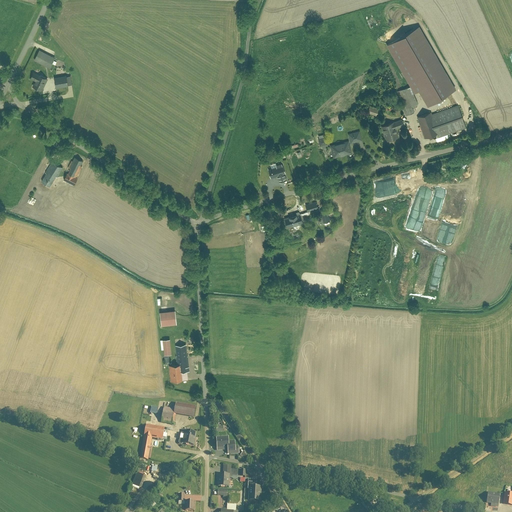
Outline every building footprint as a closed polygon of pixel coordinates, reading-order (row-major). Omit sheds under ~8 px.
[(39,50),(35,61),(50,68),(55,58),(39,50)] [(33,72),(30,79),(36,82),(33,88),(43,93),(49,79),(33,72)] [(54,77),(56,89),(71,86),(69,75),(54,77)] [(415,113),(412,106),(431,99),(425,82),(397,92),(406,116),(415,113)] [(458,106),(433,115),(432,112),(417,117),(425,138),(438,134),(440,138),(466,128),(458,106)] [(371,107),(368,114),(376,117),(378,110),(371,107)] [(382,127),(386,142),(399,138),(396,130),(405,127),(403,120),(382,127)] [(360,131),(348,134),(350,143),(362,141),(360,131)] [(319,137),(321,146),(328,144),(326,135),(319,137)] [(331,146),(334,158),(352,153),(349,141),(331,146)] [(75,158),(65,180),(74,185),(85,162),(75,158)] [(51,162),(40,182),(51,187),(62,168),(51,162)] [(277,167),(269,170),(271,177),(277,175),(279,181),(285,179),(281,164),(276,166),(277,167)] [(305,204),(307,211),(319,209),(317,202),(305,204)] [(329,211),(320,213),(323,223),(332,220),(329,211)] [(301,216),(298,217),(297,215),(290,217),(291,219),(285,220),(287,228),(303,223),(301,216)] [(160,312),(161,326),(177,325),(175,310),(160,312)] [(163,341),(164,355),(171,354),(169,340),(163,341)] [(177,360),(180,359),(181,365),(170,366),(171,383),(190,381),(188,359),(187,345),(176,346),(177,360)] [(173,425),(174,415),(195,418),(196,407),(176,404),(175,411),(164,409),(162,424),(173,425)] [(148,463),(152,439),(163,441),(165,429),(146,425),(139,461),(148,463)] [(181,434),(180,440),(182,441),(181,445),(194,448),(197,434),(184,431),(183,434),(181,434)] [(229,451),(229,456),(240,455),(239,448),(236,448),(235,442),(229,442),(229,437),(217,438),(217,452),(229,451)] [(224,466),(223,474),(231,475),(231,467),(224,466)] [(218,474),(217,488),(228,489),(229,475),(218,474)] [(135,487),(142,489),(146,477),(139,475),(135,487)] [(249,488),(248,501),(260,502),(262,488),(256,488),(257,481),(248,480),(248,487),(249,488)] [(489,493),(488,504),(499,506),(501,494),(489,493)] [(373,511),(385,511),(392,507),(388,501),(373,511)] [(186,503),(186,511),(194,511),(194,503),(186,503)]
